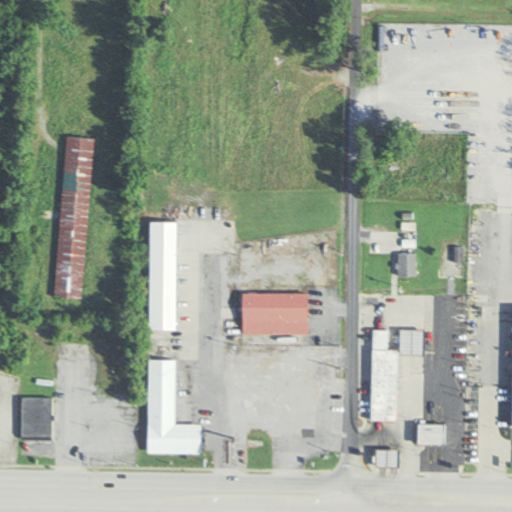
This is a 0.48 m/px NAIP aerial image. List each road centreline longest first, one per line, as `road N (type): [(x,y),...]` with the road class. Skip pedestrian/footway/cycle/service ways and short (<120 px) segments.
road 1 (trunk): [(511,498),(0,489)]
road 2 (residential): [(352,496),(357,0)]
